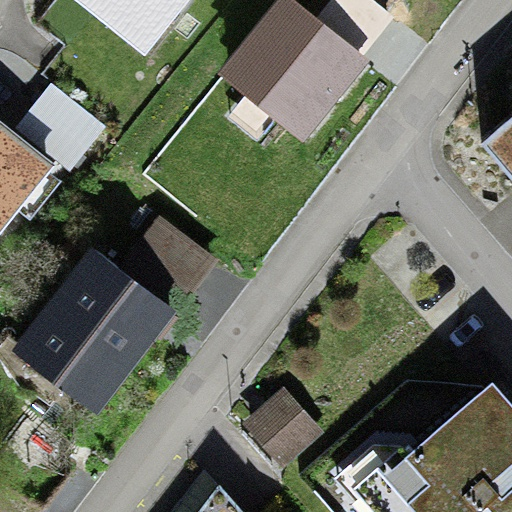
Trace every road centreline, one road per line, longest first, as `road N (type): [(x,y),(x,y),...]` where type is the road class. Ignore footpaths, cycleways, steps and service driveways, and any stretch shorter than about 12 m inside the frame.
road 1 (residential): [(128,511),(387,186)]
road 2 (residential): [(387,186),(511,23)]
road 3 (residential): [(387,186),(511,336)]
